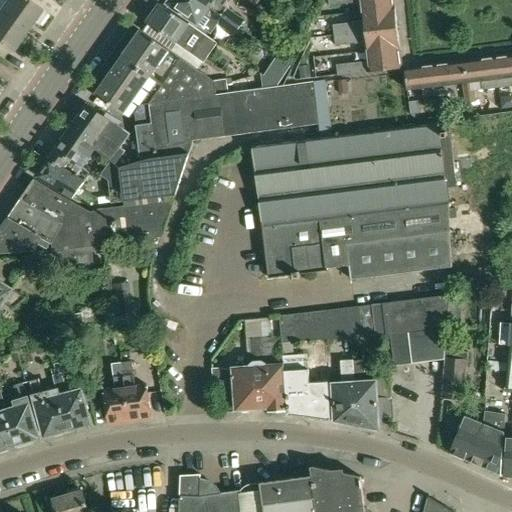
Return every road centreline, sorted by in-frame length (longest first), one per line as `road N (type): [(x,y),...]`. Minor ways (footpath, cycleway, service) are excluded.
road 1 (unclassified): [(0,471),(99,442),(274,433),(412,458),(511,503)]
road 2 (primary): [(0,168),(113,0)]
